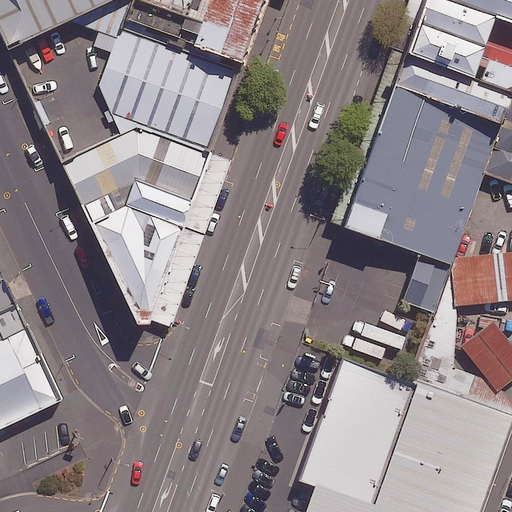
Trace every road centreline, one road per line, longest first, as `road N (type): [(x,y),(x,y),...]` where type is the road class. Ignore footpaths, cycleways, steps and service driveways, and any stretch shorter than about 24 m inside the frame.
road 1 (secondary): [(368,0),(217,418)]
road 2 (secondary): [(175,403),(319,0)]
road 3 (residential): [(175,403),(109,362),(0,148)]
